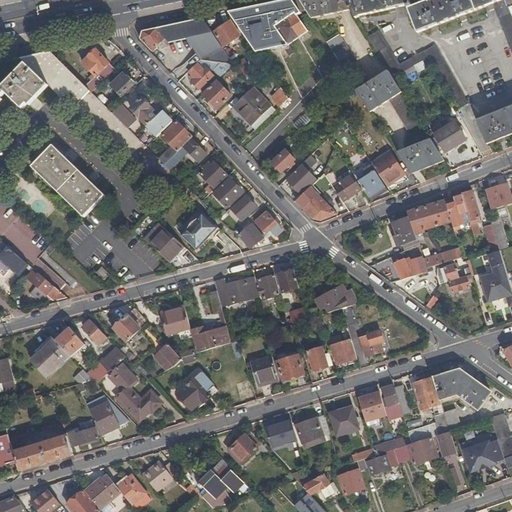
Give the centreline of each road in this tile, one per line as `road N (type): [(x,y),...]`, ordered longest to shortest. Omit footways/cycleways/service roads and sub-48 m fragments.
road 1 (residential): [(0,489),(460,347)]
road 2 (residential): [(113,8),(125,41),(319,241)]
road 3 (residential): [(319,241),(23,320)]
road 4 (residential): [(511,158),(319,241)]
road 5 (residential): [(319,241),(460,347)]
road 6 (unknown): [(443,36),(480,17),(496,19),(510,59),(496,71),(469,74)]
